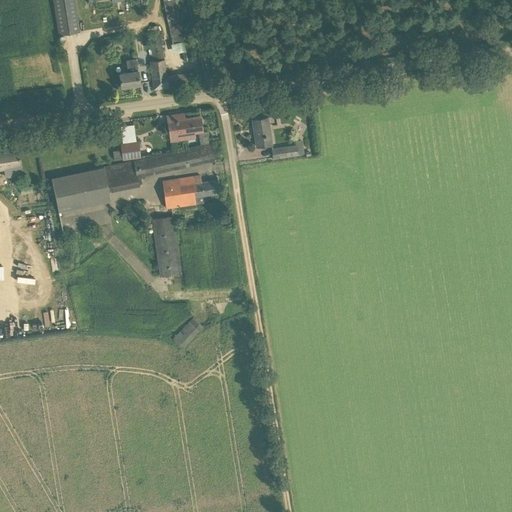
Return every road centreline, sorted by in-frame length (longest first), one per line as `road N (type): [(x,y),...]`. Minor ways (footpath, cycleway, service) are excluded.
road 1 (unclassified): [(511,47),(0,123)]
road 2 (track): [(285,511),(216,88)]
